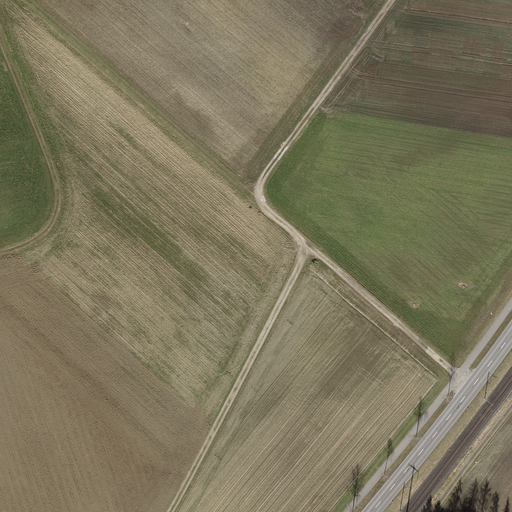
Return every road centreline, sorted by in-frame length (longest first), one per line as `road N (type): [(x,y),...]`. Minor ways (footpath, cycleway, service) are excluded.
road 1 (track): [(28,0),(254,198)]
road 2 (track): [(174,511),(312,248)]
road 3 (track): [(254,198),(474,386)]
road 4 (track): [(0,33),(60,182),(46,233),(0,250)]
road 5 (track): [(392,0),(254,198)]
road 6 (secondary): [(511,333),(370,511)]
road 7 (track): [(438,511),(511,416)]
